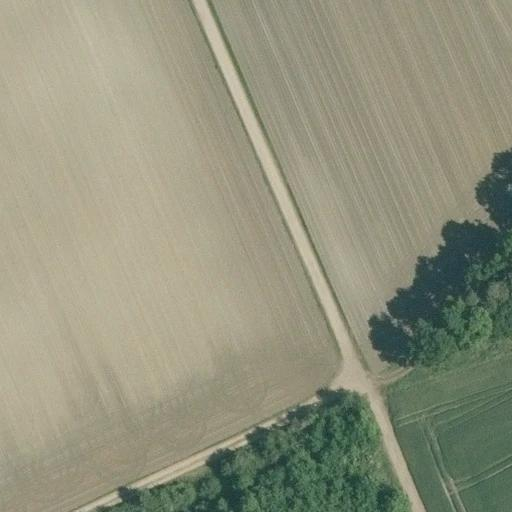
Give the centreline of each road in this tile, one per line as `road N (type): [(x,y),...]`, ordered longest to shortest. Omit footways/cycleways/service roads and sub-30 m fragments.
road 1 (track): [(192,0),(408,511)]
road 2 (track): [(351,377),(72,511)]
